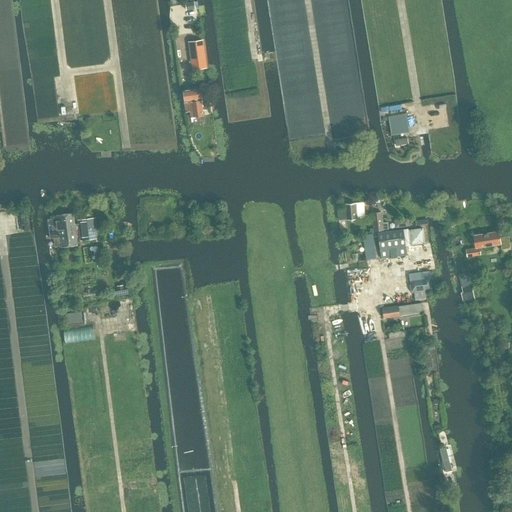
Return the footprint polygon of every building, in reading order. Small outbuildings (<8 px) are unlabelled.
[(200,62),(201,69),(206,68),(202,40),(189,42),(191,63),(200,62)] [(410,86),(404,87),(406,99),(412,98),(410,86)] [(184,103),(186,112),(189,112),(190,118),(203,116),(201,100),(200,100),(200,99),(201,99),(199,88),(182,90),(184,101),(185,101),(185,102),(184,103)] [(388,121),(390,135),(409,132),(406,114),(388,117),(388,118),(388,121)] [(157,132),(157,140),(168,139),(168,131),(157,132)] [(338,212),(339,220),(364,218),(363,203),(345,204),(345,212),(338,212)] [(57,218),(47,220),(50,238),(55,238),(55,245),(61,245),(61,247),(77,245),(73,213),(57,215),(57,218)] [(374,215),(377,230),(385,230),(383,214),(374,215)] [(78,221),(80,240),(97,238),(95,218),(78,221)] [(408,219),(394,221),(395,228),(410,226),(408,219)] [(407,230),(409,245),(424,244),(422,228),(407,230)] [(377,233),(381,259),(407,255),(403,230),(377,233)] [(467,257),(468,257),(481,254),(479,247),(507,243),(506,235),(509,235),(508,230),(499,231),(473,235),(475,248),(466,249),(467,257)] [(363,234),(366,260),(376,259),(373,233),(363,234)] [(116,270),(117,276),(128,274),(125,262),(118,263),(119,269),(116,270)] [(458,277),(460,285),(468,283),(466,275),(458,277)] [(409,279),(411,294),(414,293),(415,301),(425,299),(424,291),(432,290),(430,276),(409,279)] [(460,286),(462,293),(471,291),(469,284),(460,286)] [(117,286),(118,290),(113,291),(114,295),(114,296),(129,294),(129,292),(129,288),(124,289),(123,285),(117,286)] [(87,292),(82,292),(83,298),(95,297),(94,291),(90,291),(90,289),(86,290),(87,292)] [(98,304),(100,318),(110,316),(108,303),(98,304)] [(382,308),(383,318),(422,313),(421,303),(382,308)] [(65,315),(66,325),(82,322),(80,312),(65,315)] [(488,323),(481,324),(483,332),(491,330),(490,325),(488,323)] [(63,331),(65,344),(94,339),(92,326),(63,331)] [(388,333),(389,339),(405,336),(404,330),(388,333)] [(64,346),(65,354),(99,350),(98,341),(64,346)] [(434,350),(433,345),(421,347),(426,370),(432,368),(429,351),(434,350)] [(440,450),(446,471),(451,470),(446,448),(440,450)]
